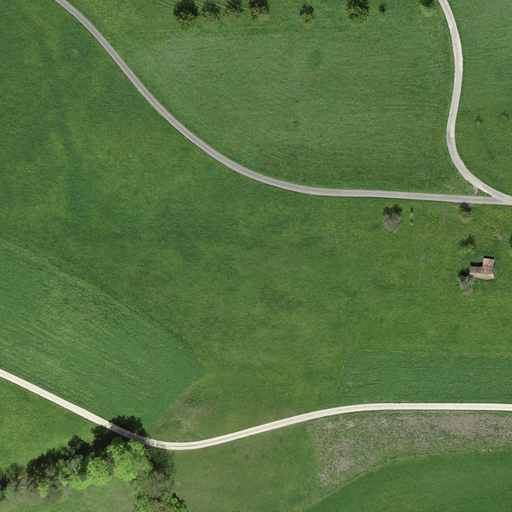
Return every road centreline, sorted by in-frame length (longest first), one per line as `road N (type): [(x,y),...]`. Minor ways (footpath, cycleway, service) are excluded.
road 1 (track): [(125,435),(190,444),(338,410),(511,408)]
road 2 (track): [(0,372),(125,435)]
road 3 (track): [(125,435),(0,478)]
